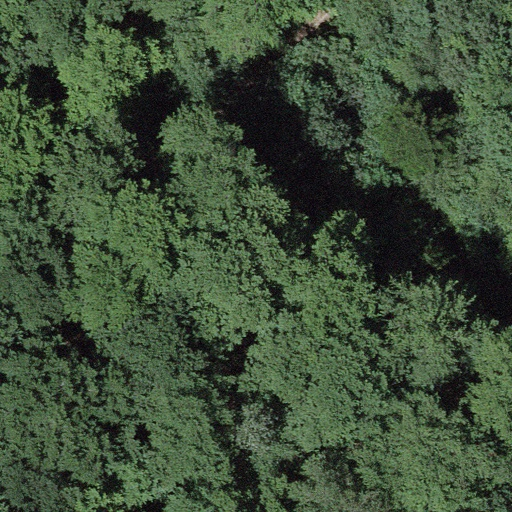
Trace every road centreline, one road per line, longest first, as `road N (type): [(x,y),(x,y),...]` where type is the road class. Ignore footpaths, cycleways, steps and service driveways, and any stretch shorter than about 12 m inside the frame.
road 1 (track): [(0,248),(127,198),(362,0)]
road 2 (motorway): [(109,511),(0,264)]
